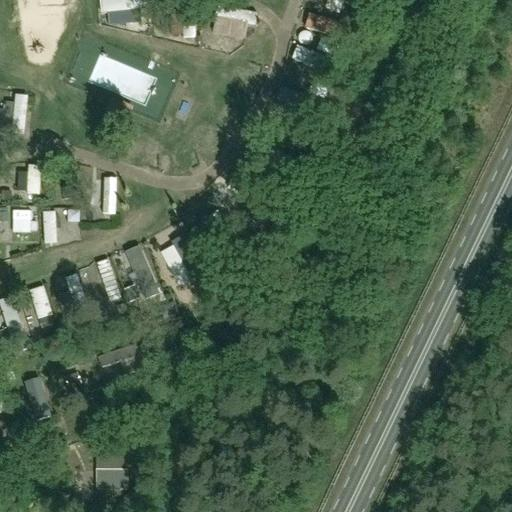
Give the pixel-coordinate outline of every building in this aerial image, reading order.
[(73,14),(73,0),(44,0),(45,14),(73,14)] [(125,0),(99,3),(100,16),(146,12),(144,0),(125,0)] [(228,26),(232,53),(253,49),(248,22),(228,26)] [(40,134),(36,118),(25,120),(30,137),(40,134)] [(81,153),(87,135),(72,130),(66,147),(81,153)] [(153,174),(169,181),(173,170),(157,163),(153,174)] [(130,190),(114,190),(114,230),(129,230),(130,190)] [(68,257),(67,223),(55,224),(56,257),(68,257)] [(16,276),(25,238),(13,235),(4,273),(16,276)] [(183,237),(170,245),(192,286),(205,279),(183,237)] [(158,309),(176,302),(162,262),(144,268),(158,309)] [(122,277),(112,280),(121,309),(131,306),(122,277)] [(132,362),(130,378),(150,381),(152,365),(132,362)] [(137,504),(137,487),(120,487),(121,505),(137,504)]
